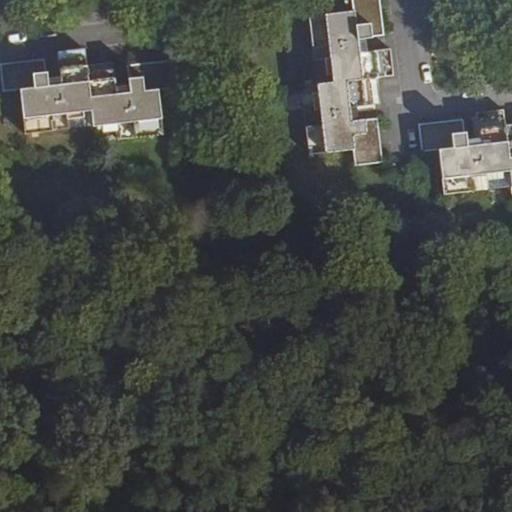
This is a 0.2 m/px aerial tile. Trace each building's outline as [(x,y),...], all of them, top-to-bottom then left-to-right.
[(354,43),(363,42),(381,40),(376,0),(347,0),(349,14),(304,18),(309,60),(324,58),(327,86),(312,87),(315,114),(299,116),(304,156),(348,152),(350,168),(379,166),(374,121),(356,123),(348,124),(346,110),(354,109),(379,107),(375,81),(391,79),(388,52),(365,55),(356,56),(354,43)] [(365,55),(363,42),(354,43),(356,56),(365,55)] [(45,88),(45,82),(43,63),(0,67),(0,94),(16,93),(21,136),(52,133),(62,132),(60,117),(87,114),(89,130),(116,127),(117,140),(158,136),(154,93),(171,91),(167,63),(124,68),(126,87),(127,95),(112,97),(111,89),(108,65),(82,67),(81,55),(54,58),(57,81),(57,87),(45,88)] [(126,87),(111,89),(112,97),(127,95),(126,87)] [(348,124),(356,123),(354,109),(346,110),(348,124)] [(60,117),(62,132),(89,130),(87,114),(60,117)] [(505,175),(507,192),(511,191),(511,127),(502,129),(500,126),(499,114),(473,117),(475,141),(476,148),(464,150),(463,142),(461,124),(415,129),(418,156),(433,154),(438,198),(481,194),(479,178),(505,175)] [(475,141),(463,142),(464,150),(476,148),(475,141)] [(481,194),(507,192),(505,175),(479,178),(481,194)]
